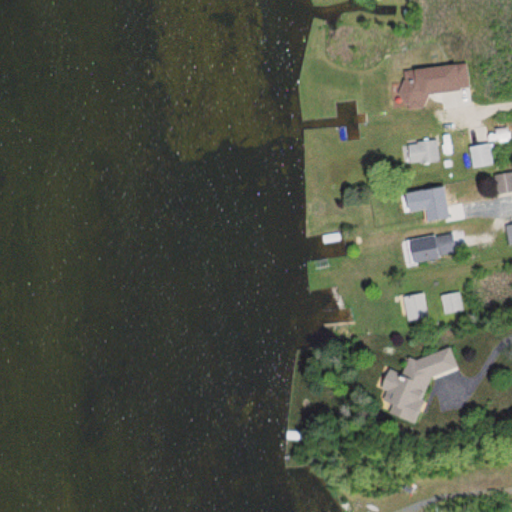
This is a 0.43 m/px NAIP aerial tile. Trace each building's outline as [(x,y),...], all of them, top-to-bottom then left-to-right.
[(468,86),(466,67),(446,69),(448,88),(468,86)] [(429,76),(408,78),(410,104),(432,102),(429,76)] [(439,141),(407,141),(407,164),(439,164),(439,141)] [(471,169),(494,165),(490,143),(467,147),(471,169)] [(511,172),(492,175),(495,195),(511,192),(511,172)] [(425,223),(451,215),(442,185),(416,193),(425,223)] [(405,239),(409,262),(468,253),(464,230),(405,239)] [(428,317),(422,294),(410,297),(412,304),(405,305),(409,321),(428,317)] [(457,312),(455,302),(446,304),(448,314),(457,312)] [(414,424),(431,378),(457,370),(450,348),(390,366),(387,364),(380,385),(383,396),(380,403),(388,405),(390,416),(414,424)]
